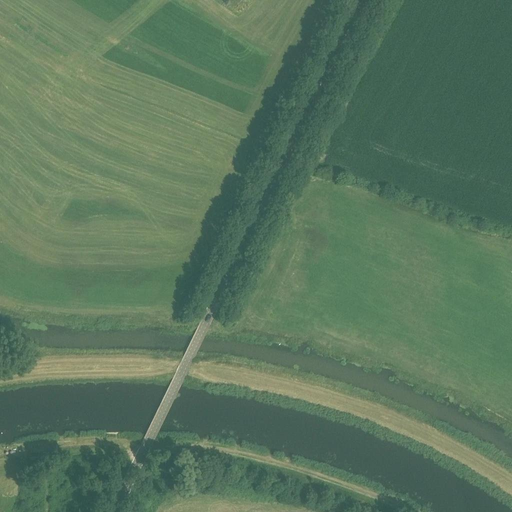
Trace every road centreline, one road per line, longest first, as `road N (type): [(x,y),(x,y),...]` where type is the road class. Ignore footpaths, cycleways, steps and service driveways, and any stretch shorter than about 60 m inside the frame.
road 1 (tertiary): [(113,511),(361,0)]
road 2 (track): [(511,488),(314,396),(185,363)]
road 3 (track): [(145,446),(256,457),(406,511)]
